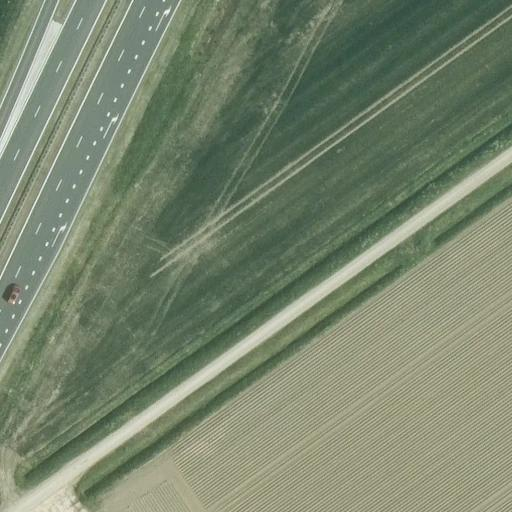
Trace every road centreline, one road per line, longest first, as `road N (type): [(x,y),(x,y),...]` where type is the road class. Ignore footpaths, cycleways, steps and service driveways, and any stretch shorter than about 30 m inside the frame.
road 1 (unclassified): [(13,511),(511,149)]
road 2 (trunk): [(0,310),(148,0)]
road 3 (trunk): [(91,0),(0,190)]
road 4 (trunk): [(52,0),(0,138)]
